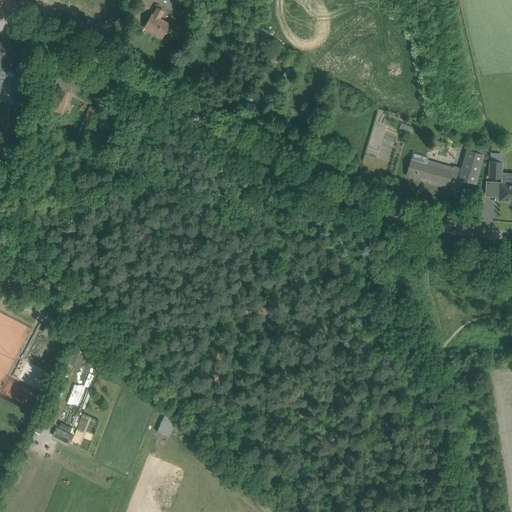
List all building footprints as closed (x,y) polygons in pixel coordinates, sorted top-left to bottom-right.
[(145,27),(148,29),(157,34),(156,35),(162,38),(169,24),(160,18),(164,11),(157,7),(153,15),(152,14),(145,27)] [(20,47),(5,44),(0,68),(0,70),(0,84),(6,85),(8,71),(15,72),(20,47)] [(276,49),(271,58),(279,62),(284,53),(276,49)] [(295,71),(288,68),(282,79),(289,83),(295,71)] [(51,109),(61,113),(63,114),(67,103),(66,103),(70,90),(75,92),(76,91),(79,89),(80,86),(78,83),(79,81),(59,75),(56,85),(60,87),(56,99),(55,98),(51,109)] [(12,91),(24,93),(25,92),(27,79),(14,77),(12,91)] [(251,92),(246,100),(256,106),(261,97),(251,92)] [(91,105),(87,114),(83,121),(91,125),(98,108),(91,105)] [(401,123),(399,128),(410,133),(412,128),(401,123)] [(467,150),(458,179),(475,184),(485,150),(482,149),(480,154),(467,150)] [(413,153),(409,166),(406,176),(415,178),(414,180),(419,181),(420,177),(432,180),(431,183),(447,187),(453,168),(437,164),(436,166),(426,163),(428,157),(413,153)] [(489,178),(501,178),(502,162),(490,161),(489,178)] [(496,195),(499,195),(498,201),(511,201),(511,183),(499,183),(499,186),(496,186),(496,195)] [(47,325),(46,328),(43,332),(48,335),(52,327),(48,325),(47,325)] [(89,373),(84,386),(73,382),(65,402),(79,407),(92,375),(89,373)] [(41,395),(33,412),(35,413),(36,414),(37,414),(46,397),(41,395)] [(42,417),(34,432),(40,434),(47,420),(42,417)] [(57,428),(53,436),(69,444),(73,435),(57,428)]
